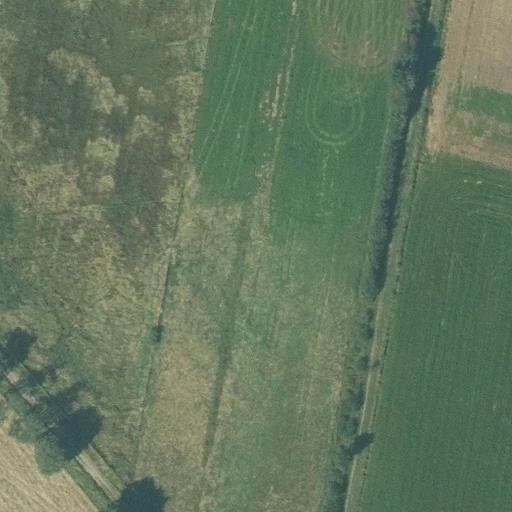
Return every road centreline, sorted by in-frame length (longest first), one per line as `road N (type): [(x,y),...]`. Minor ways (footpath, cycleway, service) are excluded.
road 1 (track): [(430,0),(343,511)]
road 2 (track): [(0,370),(119,511)]
